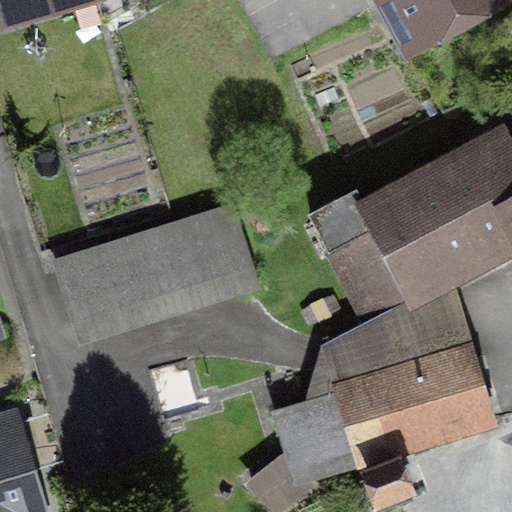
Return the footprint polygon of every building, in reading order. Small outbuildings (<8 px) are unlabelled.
[(0,0),(0,4),(8,32),(104,6),(101,0),(0,0)] [(511,0),(381,0),(414,62),(511,10),(511,0)] [(511,123),(363,210),(424,313),(511,261),(511,123)] [(238,208),(58,264),(85,347),(264,291),(238,208)] [(343,388),(367,469),(501,431),(478,349),(343,388)] [(0,415),(0,511),(49,511),(24,410),(0,415)] [(415,464),(378,479),(390,510),(427,495),(415,464)]
